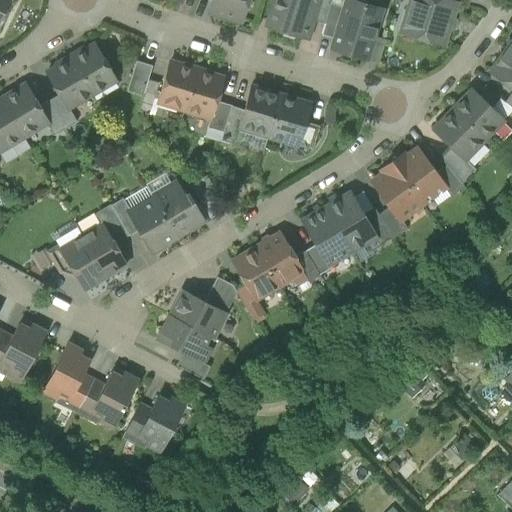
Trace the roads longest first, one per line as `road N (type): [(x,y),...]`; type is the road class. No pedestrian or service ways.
road 1 (residential): [(77,324),(368,148),(414,106)]
road 2 (residential): [(105,4),(414,106)]
road 3 (residential): [(414,106),(510,9)]
road 4 (residential): [(0,68),(105,4)]
